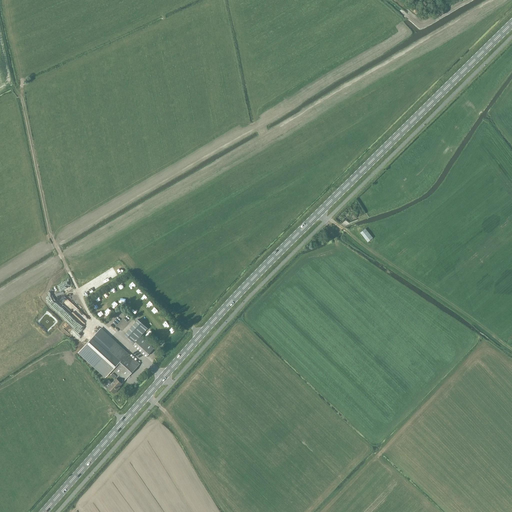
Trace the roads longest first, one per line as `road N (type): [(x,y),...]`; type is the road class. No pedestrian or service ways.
road 1 (secondary): [(44,511),(244,288),(511,23)]
road 2 (track): [(20,95),(48,230),(95,321)]
road 3 (track): [(511,350),(318,213)]
